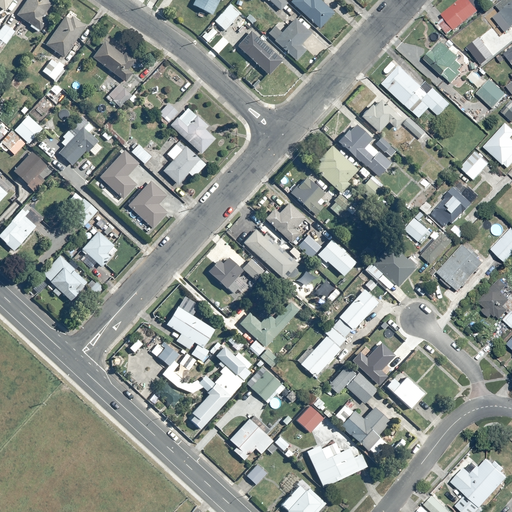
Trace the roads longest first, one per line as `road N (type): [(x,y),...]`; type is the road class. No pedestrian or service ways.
road 1 (residential): [(73,360),(278,134)]
road 2 (tertiary): [(73,360),(237,511)]
road 3 (residential): [(113,0),(278,134)]
road 4 (residential): [(278,134),(405,0)]
road 5 (residential): [(383,511),(458,418),(481,406)]
